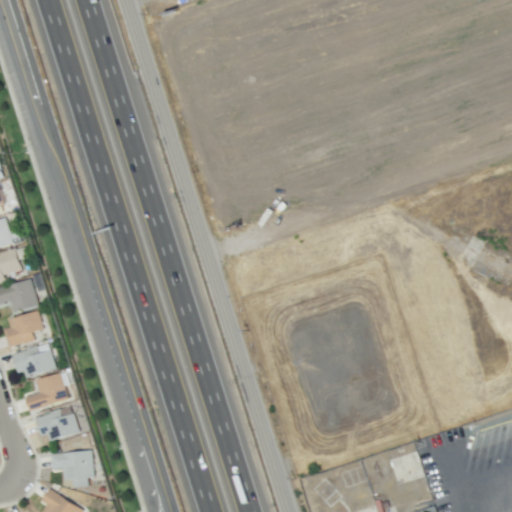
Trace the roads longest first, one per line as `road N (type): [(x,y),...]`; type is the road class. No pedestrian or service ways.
road 1 (motorway): [(256,511),(89,0)]
road 2 (tertiary): [(121,0),(287,511)]
road 3 (tertiary): [(1,0),(163,511)]
road 4 (motorway): [(45,0),(207,511)]
